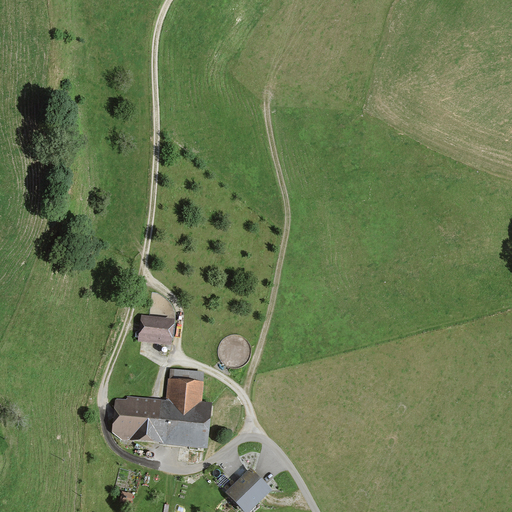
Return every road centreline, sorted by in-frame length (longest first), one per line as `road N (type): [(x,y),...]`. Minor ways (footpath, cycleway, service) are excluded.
road 1 (track): [(169,0),(154,50),(156,146),(143,268),(177,304),(177,353),(241,392),(255,436)]
road 2 (track): [(143,268),(102,391),(109,440),(137,460),(183,470),(240,439),(262,438),(316,511)]
road 3 (track): [(243,397),(287,223),(264,94)]
